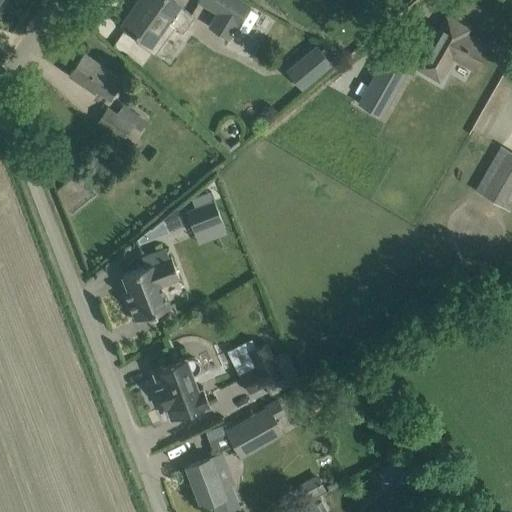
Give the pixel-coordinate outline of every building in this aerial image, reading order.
[(180,4),(173,0),(142,0),(134,12),(133,11),(123,25),(141,38),(138,43),(154,54),(173,28),(181,34),(193,18),(178,7),(180,4)] [(198,0),(237,24),(249,4),(242,0),(198,0)] [(417,67),(439,80),(453,56),(473,68),(486,46),(459,30),(462,25),(447,16),(417,67)] [(300,88),(331,62),(315,42),(283,68),(300,88)] [(69,73),(110,100),(124,79),(84,52),(69,73)] [(357,102),(381,116),(401,81),(377,67),(357,102)] [(95,124),(128,148),(141,131),(108,107),(95,124)] [(476,190),(509,210),(511,205),(511,152),(502,146),(476,190)] [(196,209),(187,213),(194,230),(209,225),(213,234),(224,230),(214,202),(212,203),(208,192),(206,193),(192,198),(193,202),(196,209)] [(125,290),(136,318),(169,305),(161,283),(179,276),(171,255),(169,256),(166,247),(143,255),(141,255),(145,265),(122,274),(128,289),(125,290)] [(274,356),(267,341),(248,351),(255,366),(240,374),(249,392),(261,386),(266,396),(299,380),(285,351),(274,356)] [(191,356),(186,358),(185,356),(152,369),(159,386),(157,387),(169,418),(211,402),(203,383),(197,386),(193,375),(197,373),(200,369),(201,365),(199,360),(195,357),(191,356)] [(276,417),(269,406),(227,433),(238,450),(280,423),(276,417)] [(217,511),(223,511),(240,506),(226,468),(230,467),(224,452),(210,457),(210,456),(187,465),(202,504),(213,500),(217,511)] [(406,455),(379,469),(389,488),(416,474),(406,455)]
